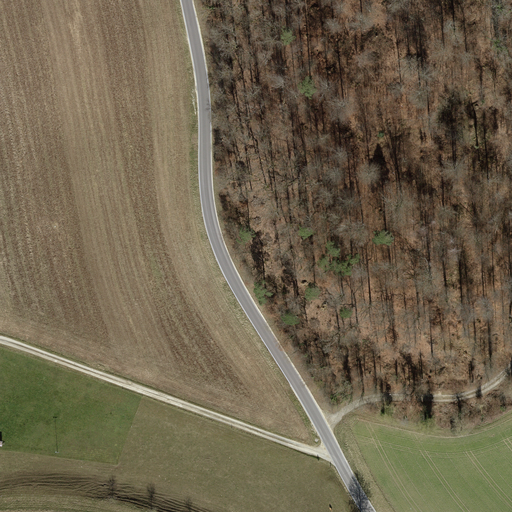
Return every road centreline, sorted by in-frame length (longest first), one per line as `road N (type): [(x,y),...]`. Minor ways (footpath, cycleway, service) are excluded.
road 1 (tertiary): [(188,0),(203,82),(210,215),(230,273),(370,511)]
road 2 (track): [(341,460),(0,340)]
road 3 (track): [(511,420),(462,435),(405,426),(355,406),(323,429)]
road 4 (track): [(511,368),(494,386),(458,398),(381,394),(355,406)]
